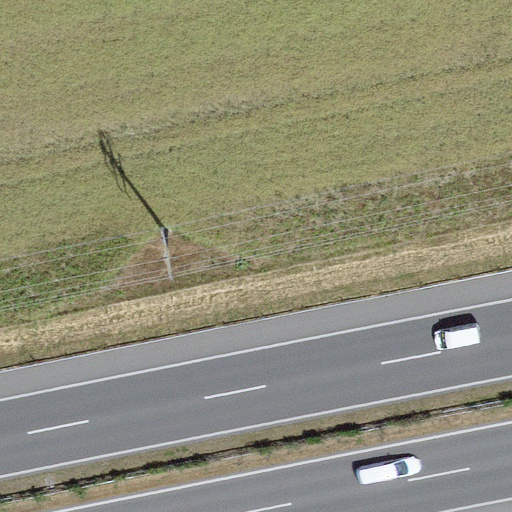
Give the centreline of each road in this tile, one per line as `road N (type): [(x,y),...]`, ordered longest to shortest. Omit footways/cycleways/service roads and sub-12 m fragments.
road 1 (motorway): [(511,339),(0,440)]
road 2 (motorway): [(253,511),(511,461)]
